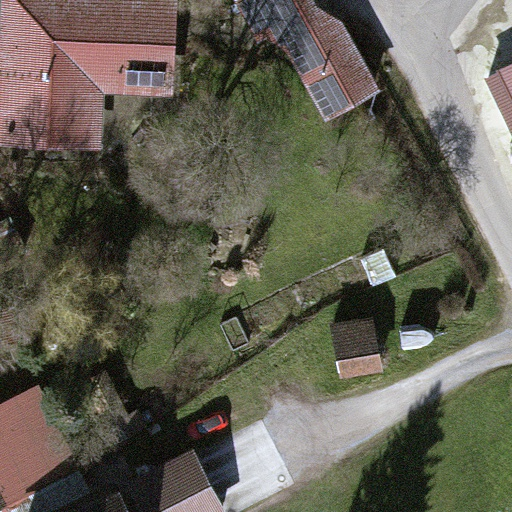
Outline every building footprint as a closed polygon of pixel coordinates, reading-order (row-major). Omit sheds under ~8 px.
[(184,0),(8,0),(6,135),(103,137),(104,83),(183,85),(184,0)] [(264,0),(331,121),(382,93),(330,0),(264,0)] [(376,299),(334,310),(351,375),(393,364),(376,299)] [(40,372),(0,391),(0,508),(87,465),(40,372)] [(201,441),(131,475),(149,511),(229,511),(234,510),(201,441)] [(132,511),(123,494),(85,511),(132,511)]
